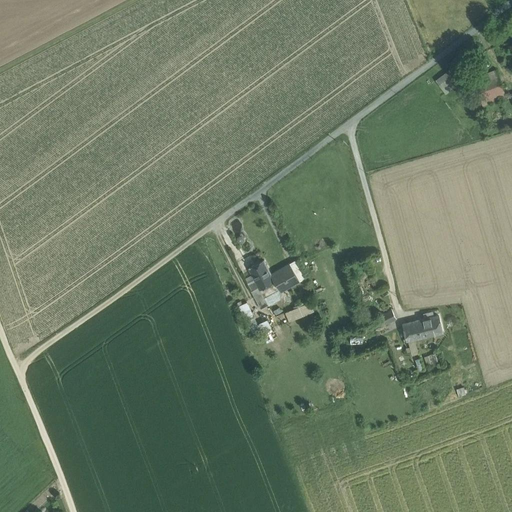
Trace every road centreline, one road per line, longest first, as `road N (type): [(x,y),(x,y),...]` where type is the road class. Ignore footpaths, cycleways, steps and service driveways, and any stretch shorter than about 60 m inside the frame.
road 1 (residential): [(511,1),(199,234)]
road 2 (track): [(199,234),(40,349),(19,373)]
road 3 (track): [(0,317),(73,511)]
road 4 (track): [(348,125),(398,314)]
